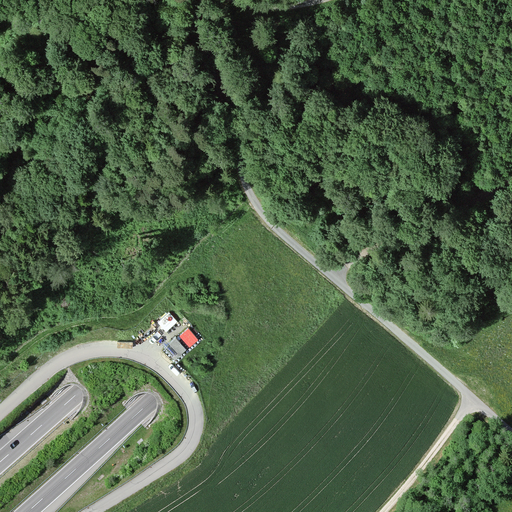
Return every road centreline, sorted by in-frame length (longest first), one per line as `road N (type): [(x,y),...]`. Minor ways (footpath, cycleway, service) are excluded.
road 1 (motorway): [(503,0),(0,461)]
road 2 (motorway): [(27,511),(511,58)]
road 3 (track): [(192,0),(260,211),(511,432)]
road 4 (track): [(511,173),(332,276)]
road 5 (track): [(383,511),(472,399)]
